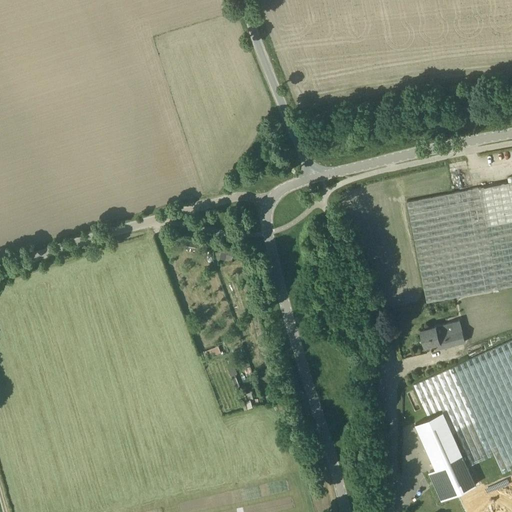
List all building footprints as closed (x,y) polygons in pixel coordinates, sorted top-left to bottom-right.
[(427,302),(511,285),(511,176),(508,178),(508,182),(407,201),(409,211),(427,302)] [(449,346),(466,342),(460,319),(459,319),(436,325),(436,326),(421,330),(425,346),(438,343),(440,349),(449,346)] [(511,469),(511,340),(470,359),(414,384),(427,415),(442,408),(443,411),(415,423),(432,461),(436,469),(430,472),(434,481),(434,482),(435,484),(442,499),(448,496),(448,497),(459,492),(476,484),(453,433),(456,432),(471,464),(494,454),(498,464),(503,473),(511,469)] [(208,356),(221,353),(219,346),(206,349),(208,356)] [(480,486),(439,504),(442,511),(511,511),(511,469),(503,473),(498,464),(494,454),(471,464),(456,432),(453,433),(476,484),(479,483),(480,486)]
